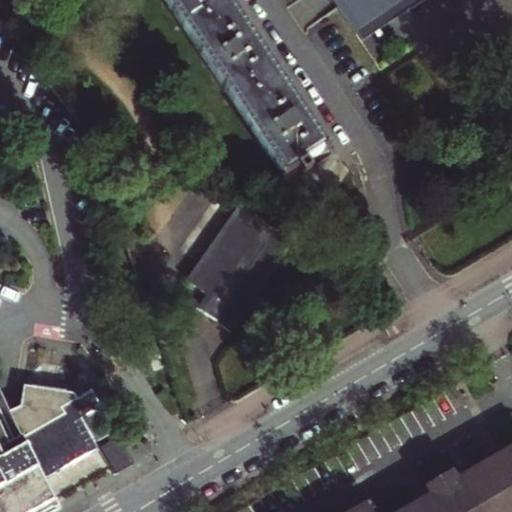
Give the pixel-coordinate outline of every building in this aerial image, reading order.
[(162,0),(284,180),(298,171),(303,179),(312,172),(307,165),(328,150),(303,113),(256,44),(226,0),(162,0)] [(334,0),(363,42),(425,0),(334,0)] [(207,296),(198,310),(232,334),(295,243),(255,216),(239,205),(187,281),(207,296)] [(76,393),(28,385),(26,405),(6,415),(0,403),(0,511),(51,511),(57,509),(45,483),(102,449),(98,442),(111,434),(98,413),(105,409),(94,390),(80,399),(76,393)] [(119,438),(102,449),(117,474),(134,464),(119,438)] [(511,511),(511,450),(468,476),(464,470),(456,475),(459,481),(457,482),(451,472),(435,481),(422,488),(427,496),(401,511),(367,511),(365,508),(357,511),(511,511)]
